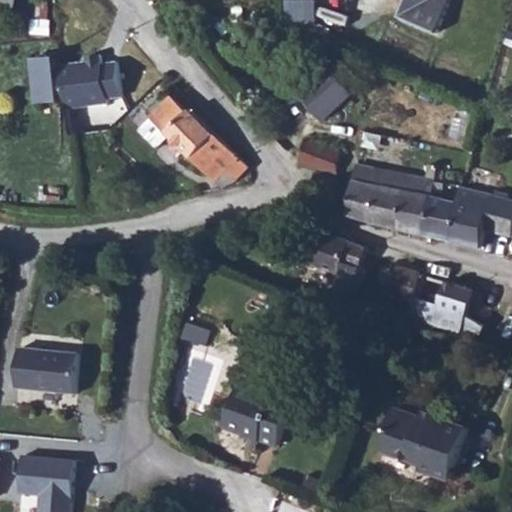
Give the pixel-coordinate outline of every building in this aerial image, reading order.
[(0,0),(16,8),(19,0),(0,0)] [(314,0),(286,0),(287,23),(315,23),(314,0)] [(448,0),(404,0),(399,11),(436,28),(448,0)] [(116,58),(55,66),(61,109),(107,103),(106,98),(121,96),(116,58)] [(55,66),(55,59),(34,61),(40,107),(60,106),(55,66)] [(367,92),(345,71),(318,98),(340,120),(367,92)] [(235,159),(181,99),(176,102),(160,85),(137,107),(196,168),(208,157),(222,169),(235,159)] [(316,163),(349,170),(355,150),(323,141),(316,163)] [(374,165),(363,213),(398,223),(429,230),(436,197),(440,180),(437,179),(374,165)] [(322,185),(345,191),(349,179),(325,172),(322,185)] [(464,204),(455,236),(464,238),(477,241),(485,242),(489,225),(498,193),(495,192),(470,186),(464,204)] [(511,229),(511,195),(498,193),(489,225),(511,229)] [(436,197),(429,230),(455,236),(464,204),(436,197)] [(329,225),(324,237),(322,242),(338,249),(336,260),(357,269),(351,288),(362,291),(380,266),(370,263),(377,244),(329,225)] [(435,276),(412,268),(400,295),(423,304),(435,276)] [(483,295),(457,285),(447,313),(470,323),(480,301),(483,295)] [(21,387),(75,398),(83,360),(28,349),(21,387)] [(282,451),(301,410),(281,400),(278,405),(245,390),(230,426),(259,440),(255,450),(262,454),(267,443),(282,451)] [(456,488),(475,434),(442,423),(440,428),(403,414),(393,436),(395,444),(392,457),(424,470),(425,477),(456,488)] [(71,511),(76,459),(18,455),(18,494),(37,494),(37,511),(71,511)] [(298,494),(282,487),(278,497),(293,504),(298,494)]
